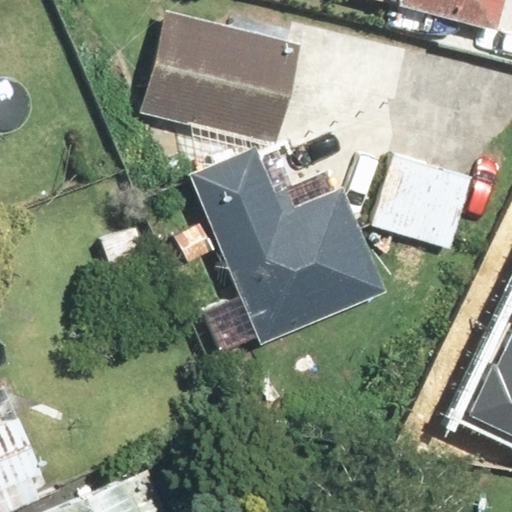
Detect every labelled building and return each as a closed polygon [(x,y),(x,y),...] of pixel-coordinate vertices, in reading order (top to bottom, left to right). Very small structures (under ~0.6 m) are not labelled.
[(348,0),(493,37),(502,0),(348,0)] [(159,15),(134,116),(272,151),(297,49),(159,15)] [(251,150),(184,178),(254,346),(378,294),(336,193),(291,212),(284,196),(273,201),(251,150)] [(389,153),(368,218),(450,244),(471,179),(389,153)] [(511,329),(510,329),(474,411),(511,427),(511,329)] [(159,511),(144,477),(61,511),(159,511)]
